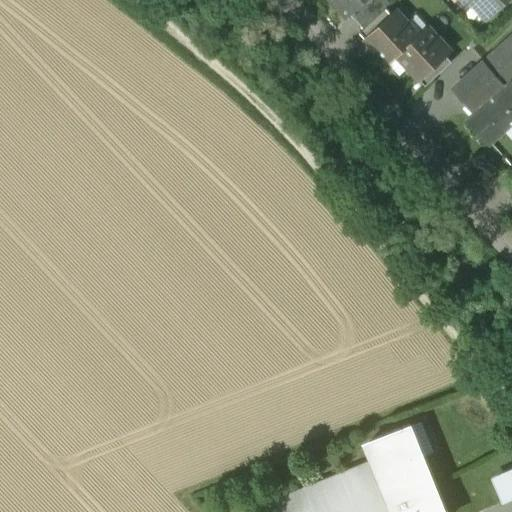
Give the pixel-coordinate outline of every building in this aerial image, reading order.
[(328,0),(347,20),(356,12),(368,0),(328,0)] [(368,0),(356,12),(368,25),(386,9),(391,4),(386,0),(368,0)] [(464,0),(467,3),(470,0),(488,18),(507,0),(464,0)] [(368,25),(359,34),(367,42),(394,18),(386,9),(368,25)] [(394,18),(367,42),(388,65),(397,57),(417,78),(422,74),(443,54),(448,50),(427,27),(418,35),(398,14),(394,18)] [(511,32),(451,86),(478,116),(511,85),(511,27),(511,29),(511,30),(511,32)] [(443,54),(422,74),(430,82),(451,63),(443,54)] [(511,85),(478,116),(473,121),(494,145),(511,128),(511,85)] [(439,503),(408,427),(368,443),(375,461),(395,511),(442,511),(439,503)] [(395,511),(375,461),(270,504),(273,511),(395,511)] [(511,468),(497,475),(508,502),(511,500),(511,468)]
